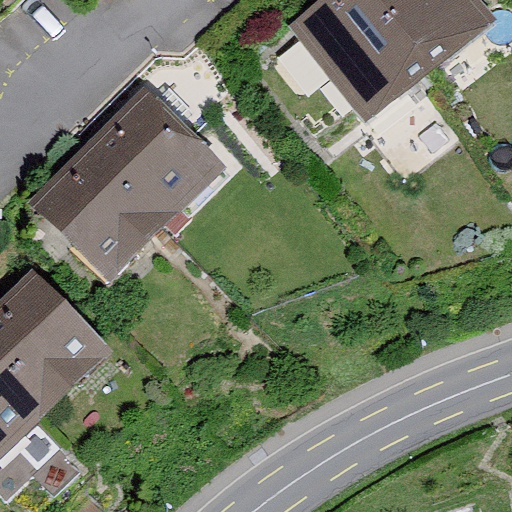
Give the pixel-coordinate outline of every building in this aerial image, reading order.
[(327,0),(276,39),(350,137),(414,89),(347,0),(327,0)] [(449,0),(347,0),(414,89),(480,40),(449,0)] [(124,106),(63,162),(140,248),(202,193),(124,106)] [(1,217),(79,303),(140,248),(63,162),(1,217)] [(11,284),(0,293),(0,391),(31,426),(90,374),(11,284)] [(0,453),(31,426),(0,391),(0,453)]
